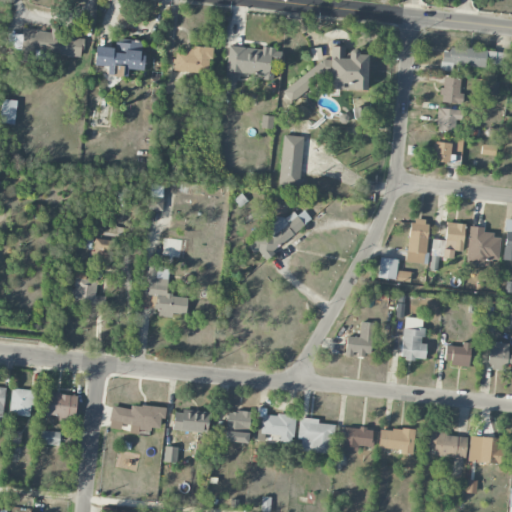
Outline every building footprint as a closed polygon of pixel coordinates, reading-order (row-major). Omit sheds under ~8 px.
[(81,57),(84,37),(22,30),(22,35),(8,33),(6,49),(81,57)] [(96,46),(94,65),(107,67),(106,75),(126,77),(127,69),(142,70),(144,55),(140,55),(141,41),(130,40),(130,44),(115,42),(114,48),(96,46)] [(173,70),(208,74),(211,49),(185,46),(184,53),(175,52),(173,70)] [(224,89),(236,90),(237,73),(263,75),(263,80),(273,81),(274,63),(280,64),(281,50),(228,46),(224,89)] [(329,90),(366,90),(367,52),(345,52),(345,47),(330,46),(329,90)] [(504,65),(505,52),(442,48),(440,70),(451,71),(452,65),(485,68),(486,64),(504,65)] [(284,92),(292,102),(331,69),(323,59),(284,92)] [(440,101),(458,104),(462,79),(443,77),(440,101)] [(16,100),(0,99),(0,109),(0,123),(15,124),(16,100)] [(454,133),(456,120),(460,121),(462,110),(438,108),(435,131),(454,133)] [(273,116),(262,115),(260,128),(272,129),(273,116)] [(299,188),(302,137),(282,136),(279,187),(299,188)] [(432,162),(448,163),(449,154),(461,155),(462,138),(434,136),(432,162)] [(163,186),(150,185),(149,210),(162,211),(163,186)] [(312,221),(303,210),(296,216),(291,209),(245,244),(253,255),(258,251),(263,258),(312,221)] [(511,219),(506,219),(502,260),(511,261),(511,219)] [(421,263),(422,253),(426,253),(427,221),(408,220),(407,263),(421,263)] [(461,252),(465,225),(447,222),(443,248),(461,252)] [(499,235),(483,234),(484,227),(468,226),(466,265),(487,266),(488,260),(498,260),(499,235)] [(112,239),(95,240),(96,263),(113,263),(112,239)] [(395,279),(396,259),(379,258),(377,278),(395,279)] [(143,307),(153,308),(153,300),(158,300),(157,316),(171,317),(171,313),(185,315),(187,297),(166,295),(168,268),(146,266),(143,307)] [(395,280),(408,282),(410,273),(397,270),(395,280)] [(103,309),(105,296),(95,295),(97,279),(85,278),(86,274),(76,272),(73,294),(70,294),(69,298),(75,298),(74,305),(103,309)] [(424,360),(425,344),(422,344),(423,327),(421,327),(422,319),(403,317),(401,358),(424,360)] [(372,323),(359,322),(359,337),(346,336),(345,356),(353,357),(353,355),(370,356),(372,323)] [(488,366),(511,368),(511,354),(507,354),(508,343),(490,342),(488,366)] [(444,364),(469,365),(470,343),(462,343),(462,346),(445,346),(444,364)] [(29,417),(33,391),(12,388),(9,414),(29,417)] [(74,422),(76,395),(44,392),(42,414),(58,416),(57,421),(74,422)] [(166,409),(131,404),(130,409),(111,406),(108,428),(121,430),(122,424),(130,425),(129,433),(139,434),(139,430),(150,431),(151,428),(159,429),(161,418),(164,418),(166,409)] [(173,431),(207,432),(207,412),(174,410),(173,431)] [(248,412),(226,411),(225,442),(248,442),(248,412)] [(278,442),(293,442),(294,415),(262,414),(261,434),(278,435),(278,442)] [(300,452),(331,453),(332,424),(318,424),(318,419),(298,418),(297,441),(301,441),(300,452)] [(355,451),(356,445),(370,447),(372,430),(345,426),(341,449),(355,451)] [(380,427),(377,449),(412,454),(414,432),(380,427)] [(20,444),(21,431),(7,430),(7,443),(20,444)] [(59,445),(60,431),(40,431),(40,445),(59,445)] [(428,456),(465,457),(466,435),(429,434),(428,456)] [(468,463),(506,464),(506,449),(499,449),(500,438),(469,437),(468,463)] [(177,448),(165,446),(163,461),(176,463),(177,448)]
